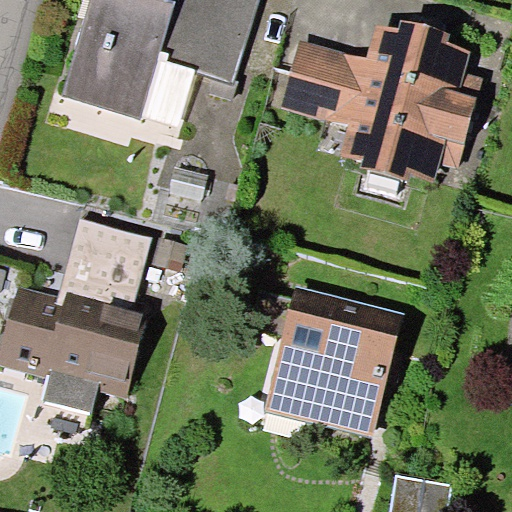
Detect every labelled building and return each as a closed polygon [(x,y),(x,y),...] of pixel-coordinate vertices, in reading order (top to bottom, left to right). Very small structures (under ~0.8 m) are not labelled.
[(225,87),(230,74),(252,0),(95,0),(64,101),(133,121),(152,58),(170,63),(168,70),(210,83),(205,98),(227,105),(232,89),(225,87)] [(457,65),(445,61),(435,58),(438,47),(402,37),(399,49),(377,42),(361,100),(358,100),(357,104),(360,105),(344,163),(367,169),(363,180),(366,181),(363,191),(393,199),(396,189),(399,190),(402,179),(424,185),(435,146),(460,153),(461,149),(453,147),(463,112),(471,114),(472,110),(447,104),(457,65)] [(165,200),(197,207),(203,182),(171,174),(165,200)] [(147,247),(86,231),(66,306),(54,303),(53,307),(19,297),(0,369),(117,401),(141,315),(130,312),(147,247)] [(385,387),(392,360),(387,359),(395,329),(292,304),(271,389),(309,398),(304,420),(368,436),(380,386),(385,387)] [(386,511),(444,511),(448,492),(391,483),(386,511)]
